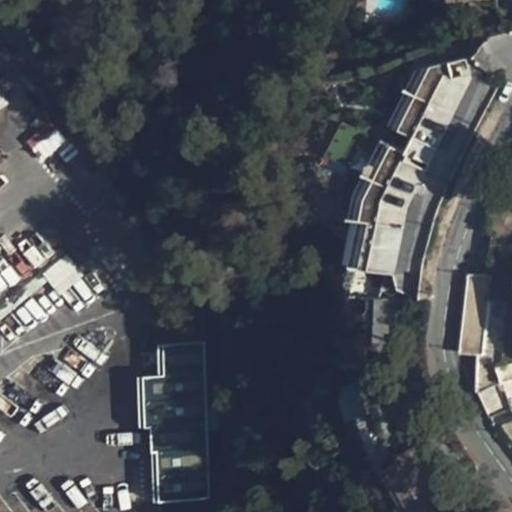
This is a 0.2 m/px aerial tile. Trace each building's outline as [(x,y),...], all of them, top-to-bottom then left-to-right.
[(343,262),(346,270),(395,275),(398,290),(418,299),(424,261),(434,221),(446,190),(499,84),(468,58),(417,70),(354,191),(343,262)] [(296,155),(303,108),(279,104),(271,152),(296,155)] [(468,273),(460,353),(476,354),(483,355),(491,276),(468,273)] [(400,344),(401,299),(387,299),(385,343),(400,344)] [(168,418),(170,449),(211,448),(209,416),(206,355),(166,357),(168,418)] [(346,384),(348,392),(363,389),(361,379),(346,384)] [(511,379),(479,393),(490,416),(511,408),(511,407),(511,379)] [(427,467),(416,447),(397,457),(399,461),(389,467),(414,511),(439,511),(436,506),(443,502),(446,508),(452,504),(441,484),(443,483),(433,464),(427,467)] [(211,448),(170,449),(171,480),(212,477),(211,448)] [(213,507),(212,477),(171,480),(172,509),(213,507)]
